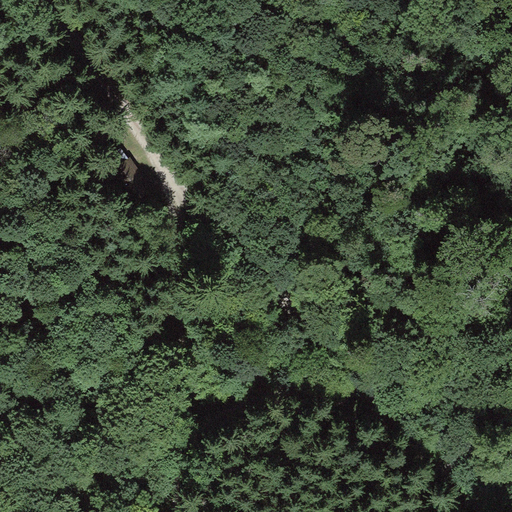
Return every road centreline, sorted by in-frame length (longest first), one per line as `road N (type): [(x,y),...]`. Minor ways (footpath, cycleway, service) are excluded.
road 1 (track): [(46,0),(165,181),(487,511)]
road 2 (track): [(168,511),(174,448),(165,181)]
road 3 (track): [(375,400),(308,381),(249,395),(201,427),(172,475)]
